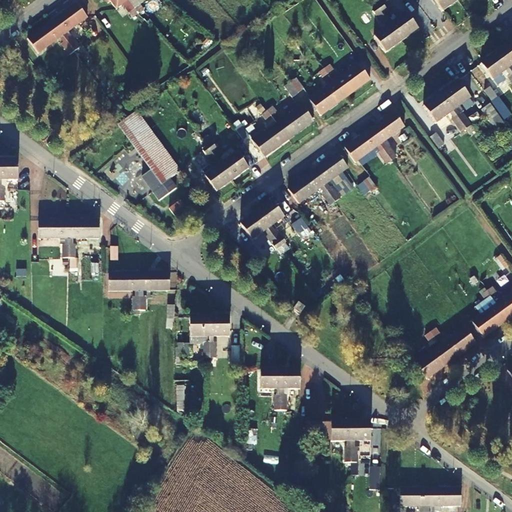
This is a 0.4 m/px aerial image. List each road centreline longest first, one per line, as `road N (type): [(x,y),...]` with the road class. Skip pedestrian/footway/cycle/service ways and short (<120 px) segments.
road 1 (residential): [(511,6),(191,242),(179,259)]
road 2 (residential): [(179,259),(405,425)]
road 3 (residential): [(0,124),(179,259)]
road 4 (residential): [(405,425),(511,505)]
road 5 (residential): [(405,425),(511,346)]
